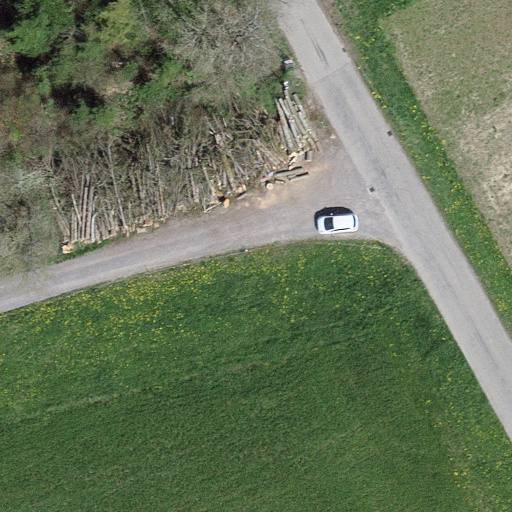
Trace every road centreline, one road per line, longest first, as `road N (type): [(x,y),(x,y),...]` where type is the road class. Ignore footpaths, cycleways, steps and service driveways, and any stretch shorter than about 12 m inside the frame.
road 1 (unclassified): [(293,0),(511,399)]
road 2 (track): [(0,294),(398,192)]
